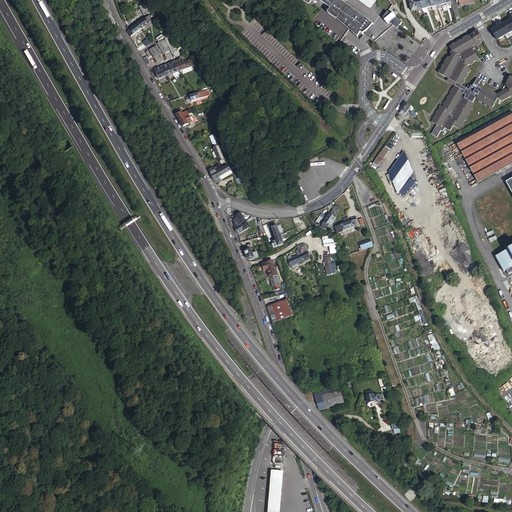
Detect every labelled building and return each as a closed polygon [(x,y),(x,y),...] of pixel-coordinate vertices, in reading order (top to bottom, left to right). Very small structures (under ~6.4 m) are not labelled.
[(329,15),(350,31),(353,27),(362,35),(363,35),(368,29),(367,29),(368,28),(367,28),(367,26),(364,24),(365,21),(338,1),(338,0),(301,0),(308,4),(311,6),(316,8),(320,8),(325,9),(327,7),(332,10),(329,15)] [(363,35),(364,36),(365,35),(368,33),(371,30),(372,29),(375,26),(375,25),(339,0),(338,0),(338,1),(365,21),(364,24),(367,26),(367,28),(368,28),(367,29),(368,29),(363,35)] [(378,0),(357,0),(371,10),(378,0)] [(419,0),(422,9),(427,8),(425,0),(419,0)] [(135,17),(141,15),(138,9),(132,12),(135,17)] [(388,12),(386,16),(388,18),(386,20),(385,21),(388,25),(390,23),(398,29),(403,22),(397,18),(394,13),(392,15),(388,12)] [(511,15),(510,17),(511,20),(502,25),(501,22),(494,26),(496,28),(491,31),(497,41),(511,32),(511,15)] [(137,24),(140,29),(145,26),(151,22),(150,21),(147,18),(137,24)] [(127,31),(130,36),(140,29),(137,24),(128,31),(127,31)] [(353,27),(350,31),(359,39),(362,35),(353,27)] [(164,39),(169,36),(164,31),(161,33),(162,36),(157,39),(158,42),(162,40),(164,39)] [(495,108),(500,99),(481,89),(480,90),(478,89),(481,85),(483,81),(479,79),(474,87),(472,87),(470,85),(468,89),(463,86),(464,84),(463,82),(465,80),(466,81),(467,79),(466,77),(467,75),(469,76),(470,73),(469,71),(470,70),(468,68),(469,66),(471,65),(472,63),(474,62),(475,63),(477,62),(477,60),(479,59),(475,51),(476,49),(478,52),(482,50),(478,44),(477,42),(483,39),(480,33),(479,33),(479,32),(475,34),(470,37),(470,39),(465,41),(464,41),(462,42),(462,43),(460,44),(459,44),(457,45),(457,46),(455,47),(453,47),(451,48),(453,52),(452,55),(454,56),(452,59),(450,58),(449,60),(449,62),(448,64),(447,64),(446,66),(446,67),(445,70),(443,69),(442,71),(443,73),(442,75),(450,80),(458,84),(457,87),(456,89),(456,91),(454,95),(452,96),(451,98),(452,98),(451,100),(449,101),(448,103),(449,103),(447,106),(446,106),(444,108),(442,110),(441,111),(440,112),(441,113),(440,115),(438,116),(437,118),(438,119),(437,121),(435,121),(434,123),(439,126),(433,135),(436,137),(438,136),(440,137),(443,132),(445,133),(447,129),(447,127),(449,129),(450,131),(452,132),(455,127),(460,130),(462,125),(463,123),(465,123),(466,121),(465,120),(466,118),(468,118),(469,115),(468,114),(469,113),(471,113),(472,110),(471,109),(472,107),(474,107),(475,105),(474,104),(477,99),(480,101),(482,100),(484,102),(483,103),(486,104),(488,103),(490,105),(489,106),(491,107),(493,106),(495,108)] [(168,38),(164,39),(170,52),(176,49),(173,42),(172,43),(170,43),(169,40),(168,38)] [(168,51),(162,40),(158,42),(157,44),(162,54),(168,51)] [(154,58),(161,55),(157,46),(149,50),(154,58)] [(174,62),(178,72),(186,68),(184,63),(182,60),(182,59),(174,62)] [(172,74),(178,72),(174,62),(168,64),(172,74)] [(162,67),(166,76),(172,74),(168,64),(162,67)] [(158,80),(166,76),(162,67),(154,70),(158,80)] [(511,77),(509,82),(510,83),(509,83),(509,85),(507,86),(503,94),(500,99),(504,102),(511,97),(511,77)] [(481,89),(500,99),(503,94),(499,95),(481,85),(478,89),(480,90),(481,89)] [(185,97),(187,103),(209,96),(208,90),(208,89),(188,96),(185,97)] [(406,102),(401,110),(403,111),(401,113),(404,116),(406,113),(409,109),(412,111),(411,112),(413,116),(416,115),(412,106),(406,102)] [(195,122),(191,109),(182,112),(176,114),(183,126),(195,122)] [(511,163),(511,113),(457,143),(478,182),(511,163)] [(213,148),(221,164),(224,162),(217,146),(218,146),(213,136),(209,138),(214,148),(213,148)] [(389,149),(385,146),(373,163),(376,166),(389,149)] [(407,175),(397,190),(398,193),(412,172),(404,152),(400,158),(407,175)] [(389,173),(397,190),(407,175),(400,158),(389,173)] [(209,171),(211,175),(222,169),(222,168),(220,165),(209,171)] [(225,174),(230,171),(227,165),(222,168),(222,169),(225,174)] [(211,175),(215,183),(220,180),(219,177),(225,174),(222,169),(211,175)] [(219,177),(220,180),(232,173),(230,171),(225,174),(219,177)] [(233,220),(236,226),(245,222),(244,222),(240,213),(236,216),(237,218),(233,220)] [(322,221),(319,226),(320,226),(321,227),(322,227),(323,227),(324,228),(326,228),(327,228),(328,229),(329,229),(330,227),(333,224),(332,223),(336,217),(330,213),(326,219),(324,222),(322,221)] [(342,225),(344,230),(356,226),(356,227),(360,225),(357,219),(350,222),(349,220),(345,221),(346,223),(342,225)] [(237,234),(238,234),(243,231),(244,232),(250,229),(246,221),(244,222),(245,222),(236,226),(233,227),(237,234)] [(274,238),(280,235),(275,221),(270,223),(272,228),(271,228),(274,238)] [(266,225),(271,239),(274,238),(271,228),(272,228),(270,223),(266,225)] [(240,240),(241,243),(256,239),(258,238),(256,234),(240,240)] [(273,249),(284,245),(280,235),(274,238),(276,241),(273,243),(274,245),(272,246),(273,249)] [(328,239),(322,239),(322,236),(314,236),(314,244),(324,244),(324,246),(329,246),(328,239)] [(362,250),(373,246),(371,239),(359,243),(362,250)] [(289,261),(291,267),(311,259),(308,252),(307,253),(304,244),(297,248),(300,256),(289,261)] [(511,246),(495,256),(503,271),(505,270),(508,274),(511,271),(511,246)] [(244,252),(247,260),(250,261),(258,258),(256,253),(254,253),(252,254),(251,250),(244,252)] [(278,277),(272,262),(261,265),(263,272),(268,270),(271,279),(278,277)] [(271,280),(276,291),(282,288),(278,277),(271,280)] [(286,299),(267,307),(274,323),(292,316),(286,299)] [(274,331),(277,338),(282,336),(279,329),(274,330),(274,331)] [(313,395),(318,411),(343,403),(339,387),(313,395)] [(379,401),(383,399),(382,395),(378,396),(377,396),(373,397),(372,392),(366,393),(369,404),(379,401)] [(273,465),(294,459),(288,453),(270,458),(273,465)] [(268,466),(273,465),(270,458),(269,454),(264,456),(268,466)] [(284,511),(286,490),(263,489),(261,511),(284,511)]
